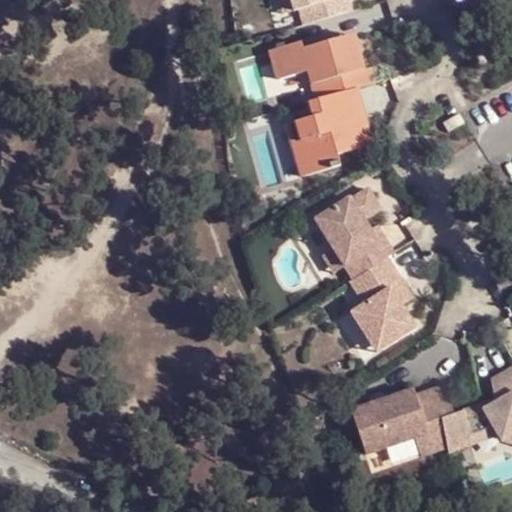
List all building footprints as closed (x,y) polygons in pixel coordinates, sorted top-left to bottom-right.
[(280,0),(285,16),(294,13),(290,0),(280,0)] [(290,0),(294,13),(300,12),(304,27),(352,12),(348,0),(290,0)] [(354,37),(347,39),(352,57),(359,55),(354,37)] [(353,93),(374,87),(370,72),(364,74),(359,55),(352,57),(347,39),(304,51),(302,44),(272,52),(280,81),(311,73),(319,102),(353,93)] [(357,108),(353,93),(319,102),(308,105),(312,120),(285,127),(299,180),(337,169),(334,158),(368,150),(360,121),(356,123),(353,109),(357,108)] [(465,124),(459,115),(443,124),(449,134),(465,124)] [(347,201),(313,223),(350,283),(385,261),(391,257),(383,243),(376,247),(368,234),(361,223),(379,213),(366,192),(349,203),(347,201)] [(383,243),(374,230),(368,234),(376,247),(383,243)] [(399,285),(385,261),(350,283),(347,284),(362,308),(348,315),(363,340),(369,336),(379,352),(412,331),(388,292),(399,285)] [(453,415),(441,420),(446,449),(472,440),(471,436),(494,428),(498,436),(500,439),(511,441),(511,363),(488,379),(492,399),(494,402),(482,408),(480,404),(453,415)] [(412,391),(350,413),(365,457),(413,439),(420,458),(446,449),(441,420),(453,415),(442,386),(414,396),(412,391)] [(492,399),(480,404),(482,408),(494,402),(492,399)] [(472,440),(446,449),(448,454),(498,436),(494,428),(471,436),(472,440)]
